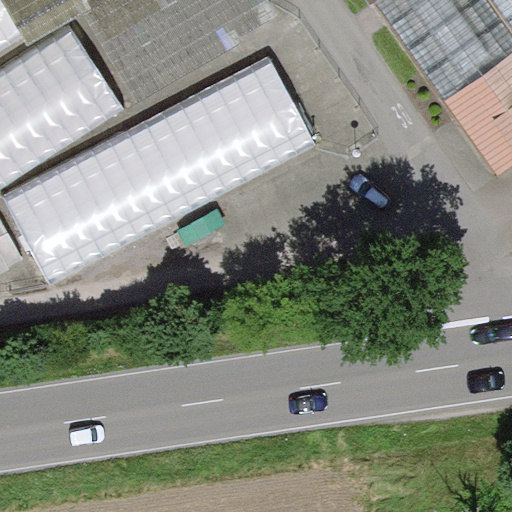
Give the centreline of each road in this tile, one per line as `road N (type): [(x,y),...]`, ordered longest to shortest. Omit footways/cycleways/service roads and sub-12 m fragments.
road 1 (primary): [(511,358),(0,434)]
road 2 (residential): [(511,280),(326,0)]
